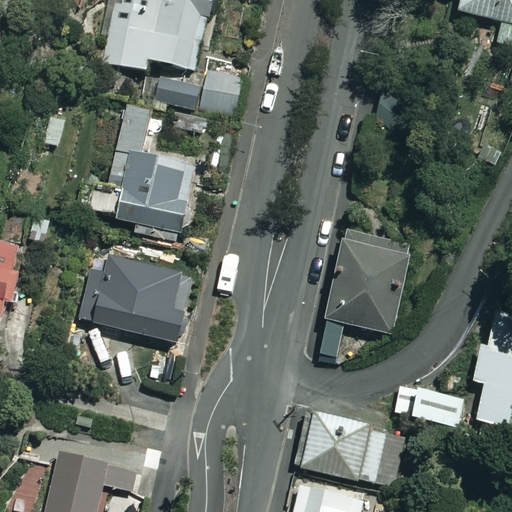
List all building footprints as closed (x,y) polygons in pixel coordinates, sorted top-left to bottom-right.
[(222,0),(110,0),(100,39),(111,42),(104,68),(151,80),(153,69),(197,80),(212,24),(216,25),(222,0)] [(511,0),(467,0),(463,20),(503,29),(498,49),(511,52),(511,0)] [(238,120),(246,75),(211,68),(207,93),(164,85),(160,105),(238,120)] [(202,176),(194,174),(198,155),(158,146),(164,119),(130,111),(111,196),(124,199),(118,228),(138,233),(135,246),(174,255),(177,242),(186,244),(202,176)] [(415,257),(350,241),(319,363),(337,368),(346,331),(393,343),(415,257)] [(28,261),(0,254),(0,338),(8,340),(28,261)] [(196,285),(98,258),(79,325),(185,354),(193,325),(186,323),(196,285)] [(481,353),(472,392),(485,395),(477,430),(511,437),(511,322),(501,320),(494,356),(481,353)] [(469,405),(422,395),(416,426),(463,435),(469,405)] [(406,441),(309,420),(297,474),(394,495),(406,441)] [(0,484),(9,456),(0,453),(0,484)] [(101,511),(111,472),(61,459),(47,511),(101,511)] [(360,511),(361,510),(303,494),(297,511),(360,511)]
